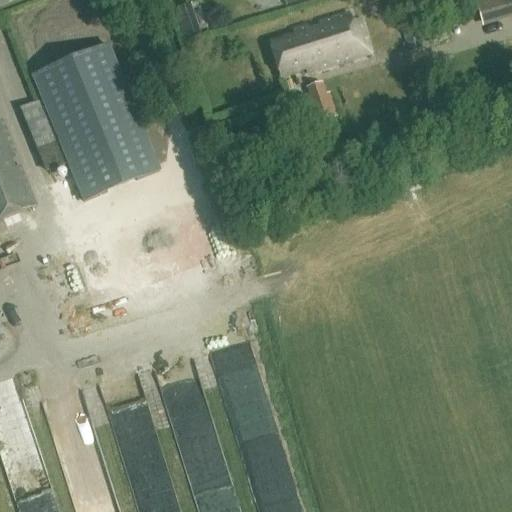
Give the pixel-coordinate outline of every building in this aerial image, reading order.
[(483,28),(511,18),(511,0),(475,0),(474,1),(483,28)] [(204,4),(185,8),(192,35),(211,30),(204,4)] [(307,75),(371,55),(361,21),(352,24),(349,15),(319,24),(321,30),(309,33),(308,28),(294,32),(295,37),(270,45),(280,79),(306,71),(307,75)] [(45,26),(30,32),(41,59),(56,53),(45,26)] [(157,173),(107,46),(33,75),(83,202),(157,173)] [(351,88),(375,83),(372,68),(348,73),(351,88)] [(314,126),(339,118),(331,93),(326,94),(324,84),(306,89),(309,100),(305,102),(314,126)] [(0,221),(36,207),(20,168),(14,170),(9,158),(15,156),(1,122),(0,122),(0,221)] [(168,271),(152,225),(128,234),(121,215),(98,223),(105,245),(88,251),(84,241),(82,242),(100,295),(168,271)] [(20,237),(25,248),(41,240),(36,229),(20,237)] [(251,252),(231,259),(238,280),(258,273),(251,252)]
